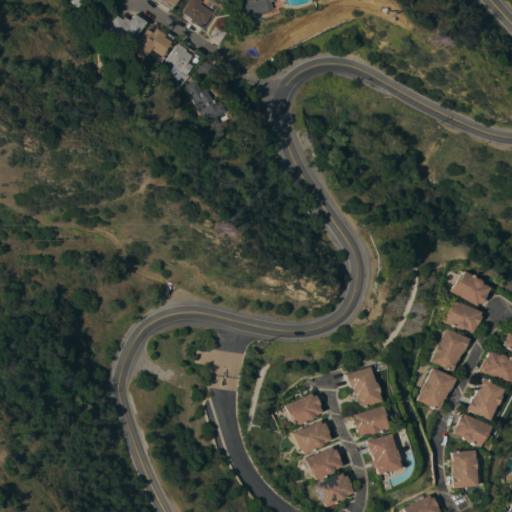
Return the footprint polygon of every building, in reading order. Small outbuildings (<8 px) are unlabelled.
[(75,6),(70,0),(85,0),(86,1),(77,8),(75,6)] [(177,0),(178,1),(176,4),(175,4),(170,10),(156,0),(177,0)] [(188,0),(199,0),(201,1),(199,4),(211,12),(204,23),(203,23),(199,28),(193,24),(192,24),(188,21),(190,19),(180,12),(188,0)] [(241,16),(239,7),(237,7),(235,0),(271,0),(267,1),(269,9),(241,16)] [(118,15),(123,19),(124,17),(129,20),(133,14),(145,22),(131,42),(108,26),(109,24),(109,23),(111,20),(112,19),(114,16),(116,14),(118,15)] [(130,51),(141,36),(145,39),(146,37),(142,35),(150,24),(157,29),(158,28),(173,37),(165,48),(167,49),(161,57),(151,49),(143,61),(130,51)] [(219,42),(210,36),(216,26),(225,32),(219,42)] [(176,44),(174,42),(176,40),(193,52),(186,62),(191,66),(183,78),(177,73),(178,72),(170,67),(171,65),(164,60),(176,44)] [(210,127),(202,114),(195,119),(189,109),(195,104),(192,99),(190,99),(182,86),(193,79),(201,91),(205,89),(213,102),(214,101),(216,105),(219,103),(227,116),(225,117),(210,127)] [(454,275),(456,276),(459,271),(473,280),(475,281),(475,283),(484,288),(479,295),(480,295),(475,304),(474,304),(473,306),(445,291),(454,275)] [(449,300),(477,312),(476,315),(477,316),(469,333),(460,329),(459,329),(457,330),(455,329),(454,328),(441,322),(443,317),(442,316),(449,300)] [(465,338),(458,352),(457,352),(455,357),(456,357),(453,365),(451,364),(448,371),(427,361),(431,353),(430,353),(435,343),(436,343),(443,328),(465,338)] [(511,355),(498,344),(502,338),(501,337),(506,331),(507,332),(509,329),(511,330),(511,328),(511,355)] [(481,358),(482,358),(485,351),(493,355),(495,355),(497,355),(499,356),(500,358),(501,357),(511,361),(511,363),(510,367),(511,368),(504,385),(475,372),(477,368),(475,368),(480,357),(481,358)] [(342,374),(366,366),(372,382),(376,393),(375,393),(377,401),(355,408),(353,401),(352,401),(349,394),(350,394),(349,388),(348,389),(347,386),(346,386),(342,374)] [(453,378),(447,392),(446,391),(443,396),(445,397),(442,404),(440,403),(437,410),(416,400),(419,392),(418,392),(423,382),(424,383),(431,367),(453,378)] [(500,387),(496,395),(497,395),(493,405),(492,405),(485,420),(462,410),(467,398),(468,398),(469,396),(470,396),(472,391),(471,390),(474,384),(475,384),(479,377),(500,387)] [(290,421),(289,421),(282,405),(310,392),(312,395),(313,395),(318,405),(316,406),(319,412),(311,416),(311,417),(310,419),(307,420),(306,420),(305,420),(305,421),(293,427),(290,421)] [(378,405),(384,424),(383,424),(384,429),(372,433),(371,432),(370,433),(369,434),(367,434),(366,433),(364,433),(356,436),(353,428),(352,429),(349,418),(352,417),(351,414),(378,405)] [(463,442),(464,441),(462,441),(460,440),(459,440),(458,437),(449,433),(452,426),(456,416),(459,417),(460,414),(486,426),(483,433),(488,436),(484,444),(479,442),(479,443),(477,442),(475,447),(463,442)] [(298,449),(296,450),(289,433),(318,421),(319,423),(320,423),(325,433),(324,433),(327,440),(318,444),(318,445),(317,446),(315,448),(313,448),(312,448),(312,449),(300,454),(298,449)] [(386,435),(391,450),(392,450),(395,459),(394,460),(396,468),(373,475),(372,469),(371,469),(368,460),(369,459),(368,455),(367,455),(366,452),(362,441),(386,433),(386,435)] [(298,461),(327,448),(327,447),(330,446),(335,458),(336,457),(340,466),(330,470),(330,471),(329,473),(327,474),(325,474),(325,475),(313,480),(311,477),(306,479),(298,461)] [(471,450),(474,486),(449,488),(448,472),(449,472),(448,464),(449,464),(448,452),(471,450)] [(311,486),(339,474),(340,477),(343,476),(347,486),(346,486),(349,493),(340,497),(340,499),(339,500),(336,501),(334,501),(334,502),(322,507),(320,503),(319,503),(311,486)] [(403,511),(401,508),(429,495),(430,498),(432,497),(439,511),(403,511)] [(503,511),(511,511),(511,504),(508,503),(503,511)]
